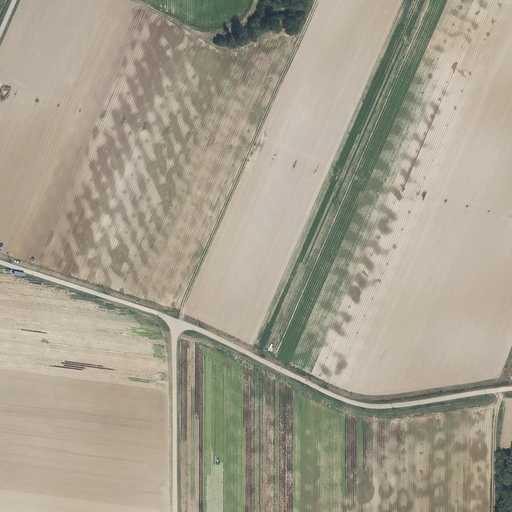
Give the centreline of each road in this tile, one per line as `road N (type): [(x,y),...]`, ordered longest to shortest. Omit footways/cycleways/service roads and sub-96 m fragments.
road 1 (unclassified): [(511,392),(357,405),(175,324)]
road 2 (unclassified): [(175,511),(175,324)]
road 3 (unclassified): [(175,324),(0,263)]
